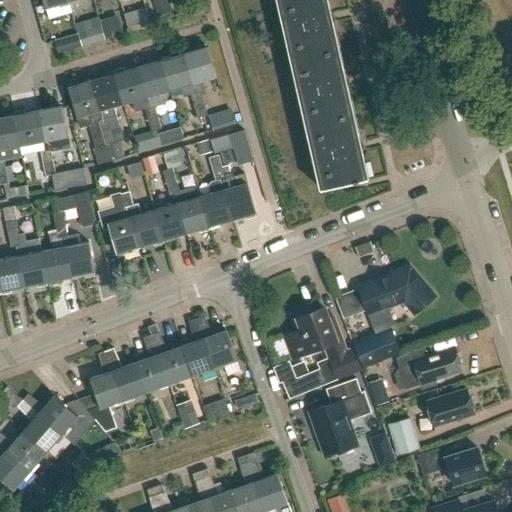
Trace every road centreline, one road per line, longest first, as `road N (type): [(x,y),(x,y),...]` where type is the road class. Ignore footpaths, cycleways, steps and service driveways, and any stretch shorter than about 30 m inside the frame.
road 1 (residential): [(222,276),(468,183)]
road 2 (residential): [(305,511),(222,276)]
road 3 (residential): [(0,360),(222,276)]
road 4 (unclassified): [(462,165),(411,0)]
road 5 (unclassified): [(511,329),(468,183)]
road 6 (residential): [(0,89),(41,73),(23,0)]
